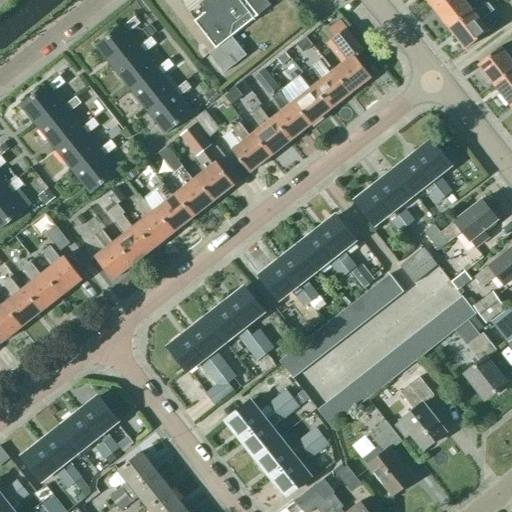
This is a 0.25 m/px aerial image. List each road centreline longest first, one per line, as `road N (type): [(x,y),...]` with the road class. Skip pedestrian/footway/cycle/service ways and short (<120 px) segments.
road 1 (residential): [(438,78),(108,338)]
road 2 (residential): [(243,511),(108,338)]
road 3 (residential): [(108,338),(0,423)]
road 4 (unclassified): [(0,76),(94,0)]
